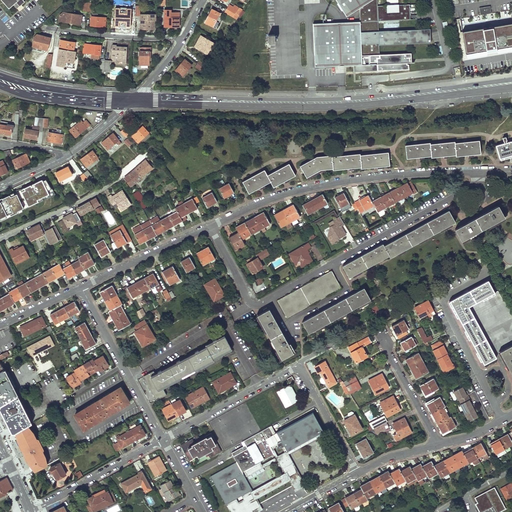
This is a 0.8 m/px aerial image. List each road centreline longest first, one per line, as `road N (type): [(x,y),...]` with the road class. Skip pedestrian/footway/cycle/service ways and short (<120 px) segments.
road 1 (primary): [(126,103),(331,107),(511,87)]
road 2 (primary): [(511,79),(343,100),(136,95)]
road 3 (residential): [(210,225),(250,303),(258,303),(478,182),(478,171)]
road 4 (residential): [(210,225),(328,183),(478,171)]
road 5 (residential): [(483,273),(440,296),(502,418)]
road 6 (residential): [(0,238),(97,194),(145,157)]
road 7 (residential): [(163,438),(298,367)]
road 8 (residential): [(30,510),(163,438)]
road 9 (residential): [(80,287),(210,225)]
road 10 (residential): [(41,26),(181,40)]
road 11 (primary): [(136,95),(0,75)]
road 12 (primary): [(0,84),(55,100),(126,103)]
road 13 (residential): [(298,367),(357,472)]
